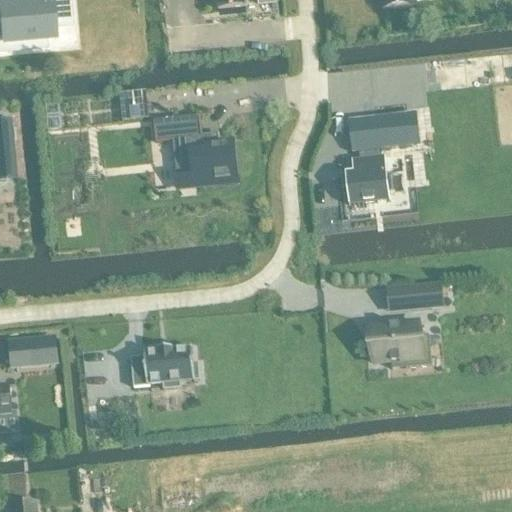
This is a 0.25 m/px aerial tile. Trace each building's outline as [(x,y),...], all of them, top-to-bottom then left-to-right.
[(34,0),(35,7),(1,10),(2,24),(4,46),(22,44),(48,42),(54,41),(53,27),(69,25),(67,0),(34,0)] [(277,5),(276,0),(218,0),(220,15),(248,12),(246,0),(258,0),(259,7),(277,5)] [(381,0),(383,11),(416,8),(415,0),(381,0)] [(48,42),(22,44),(23,55),(49,53),(48,42)] [(147,93),(120,96),(123,123),(149,120),(147,93)] [(355,177),(347,178),(351,208),(390,203),(385,160),(382,160),(381,152),(411,149),(407,117),(349,123),(353,155),(363,154),(364,162),(354,163),(355,177)] [(174,143),(178,181),(195,179),(196,190),(238,185),(234,146),(221,147),(213,148),(212,137),(202,138),(200,118),(154,123),(156,145),(174,143)] [(0,183),(18,181),(12,122),(0,123),(0,183)] [(441,287),(413,289),(415,312),(443,309),(441,287)] [(419,326),(371,330),(374,366),(391,365),(393,364),(406,363),(406,370),(432,368),(430,338),(420,339),(419,326)] [(244,357),(250,418),(299,413),(290,328),(278,329),(281,353),(244,357)] [(55,339),(7,344),(9,371),(58,366),(55,339)] [(145,359),(131,360),(134,390),(150,389),(150,387),(164,386),(164,393),(181,391),(181,385),(194,384),(194,385),(196,385),(196,384),(200,383),(199,366),(194,366),(193,350),(191,350),(191,352),(173,353),(173,351),(167,351),(160,352),(158,352),(158,355),(147,355),(146,354),(145,354),(145,359)] [(0,417),(9,416),(6,390),(0,390),(0,417)]
